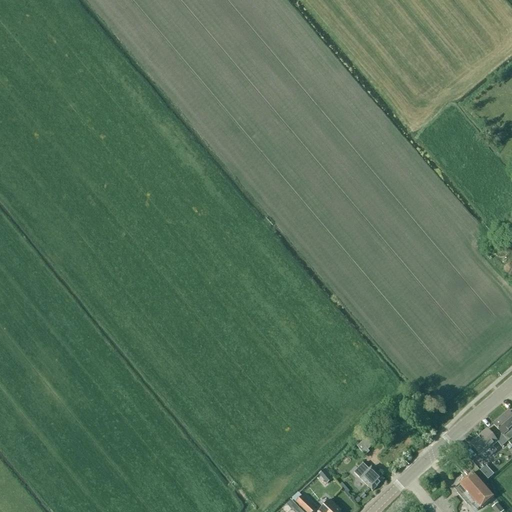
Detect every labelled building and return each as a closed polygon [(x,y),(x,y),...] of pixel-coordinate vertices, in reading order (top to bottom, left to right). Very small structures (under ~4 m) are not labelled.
[(507,442),(511,437),(511,415),(508,411),(502,417),(493,424),(497,430),(507,442)] [(497,442),(501,447),(507,442),(497,430),(491,435),(487,430),(470,443),(481,456),(482,455),(484,457),(490,456),(496,451),(492,446),(497,442)] [(368,452),(367,450),(377,440),(371,433),(356,446),(364,455),(368,452)] [(362,463),(353,473),(360,479),(372,491),(384,479),(371,467),(369,470),(362,463)] [(493,497),(472,473),(459,484),(456,487),(459,490),(456,492),(467,505),(470,502),(477,511),(480,508),(480,509),(493,497)] [(295,502),(305,511),(312,511),(315,510),(301,496),(295,502)] [(340,511),(341,511),(330,500),(318,511),(340,511)]
